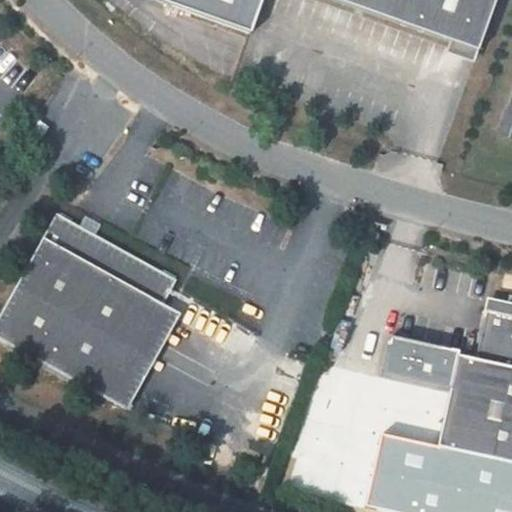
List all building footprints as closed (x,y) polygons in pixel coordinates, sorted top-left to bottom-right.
[(152,0),(250,35),(262,0),(327,0),(449,44),(477,54),(496,0),(152,0)] [(449,44),(445,55),(473,65),(477,54),(449,44)] [(39,121),(28,137),(37,144),(48,128),(39,121)] [(0,317),(0,342),(109,403),(163,306),(176,281),(57,215),(0,317)] [(437,449),(511,465),(511,297),(509,297),(506,305),(504,315),(486,311),(475,361),(457,357),(437,449)] [(488,301),(486,311),(504,315),(506,305),(488,301)] [(109,403),(126,412),(180,316),(163,306),(109,403)]
